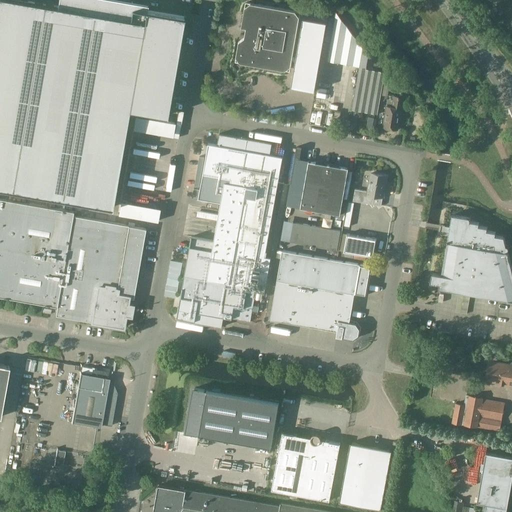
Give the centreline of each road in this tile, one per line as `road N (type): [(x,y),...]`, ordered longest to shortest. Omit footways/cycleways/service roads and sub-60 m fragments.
road 1 (unclassified): [(377,366),(410,180),(403,160),(189,115)]
road 2 (unclassified): [(377,366),(149,326)]
road 3 (unclassified): [(149,326),(189,115)]
road 4 (unclassified): [(118,511),(145,351)]
road 5 (unclassified): [(145,351),(0,327)]
road 6 (primary): [(441,0),(511,109)]
